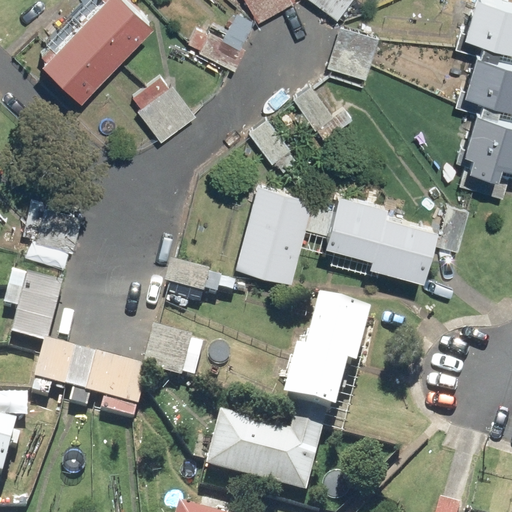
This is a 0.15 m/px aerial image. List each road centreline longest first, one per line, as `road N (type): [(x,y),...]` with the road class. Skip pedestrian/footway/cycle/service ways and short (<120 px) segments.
road 1 (residential): [(134,194),(313,43)]
road 2 (residential): [(0,77),(134,194)]
road 3 (residential): [(134,194),(101,341)]
